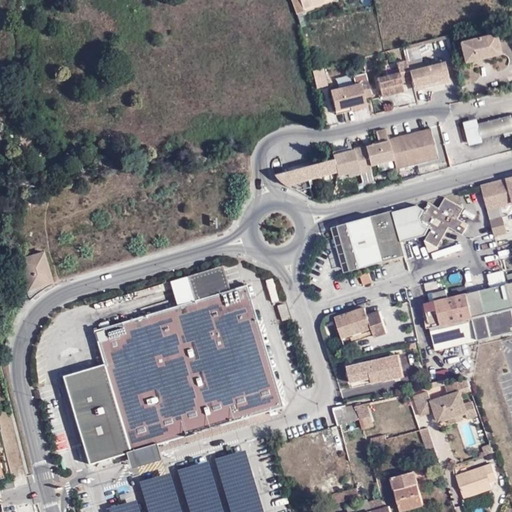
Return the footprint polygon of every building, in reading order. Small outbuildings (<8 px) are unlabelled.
[(289,0),(297,15),(336,1),(335,0),(289,0)] [(465,62),(499,53),(495,34),(460,43),(465,62)] [(419,43),(403,47),(414,90),(450,82),(444,61),(423,66),(419,43)] [(376,77),(381,96),(403,90),(400,82),(410,79),(408,71),(408,70),(405,60),(395,62),(398,71),(376,77)] [(315,87),(327,85),(324,67),(311,69),(315,87)] [(357,80),(367,78),(366,72),(355,75),(357,80)] [(364,97),(371,96),(367,82),(329,91),(334,110),(365,103),(364,97)] [(366,107),(365,103),(334,110),(335,114),(366,107)] [(511,113),(463,125),(468,143),(511,131),(511,113)] [(363,146),(369,167),(393,161),(387,140),(385,129),(375,131),(378,143),(363,146)] [(393,161),(395,169),(415,164),(426,161),(436,158),(429,129),(387,140),(393,161)] [(335,167),(335,168),(337,175),(347,173),(348,176),(359,173),(369,171),(369,167),(363,146),(348,150),(332,154),(333,158),(335,167)] [(307,178),(335,171),(335,168),(335,167),(333,158),(273,173),(276,177),(283,183),(292,187),(299,189),(309,186),(307,178)] [(511,176),(510,177),(481,185),(495,235),(507,232),(503,216),(502,216),(500,206),(511,202),(511,176)] [(417,205),(393,212),(401,242),(425,235),(429,228),(431,229),(425,240),(437,247),(448,226),(462,235),(468,224),(458,219),(464,208),(445,197),(439,208),(428,202),(424,209),(417,205)] [(393,212),(371,217),(372,218),(384,262),(405,256),(401,242),(393,212)] [(372,218),(353,223),(357,237),(361,250),(346,254),(351,272),(384,262),(372,218)] [(353,223),(338,227),(342,241),(357,237),(353,223)] [(357,237),(342,241),(346,254),(361,250),(357,237)] [(29,255),(18,258),(27,289),(52,282),(43,251),(29,255)] [(130,470),(159,461),(158,451),(273,419),(283,411),(245,285),(230,289),(223,267),(187,276),(169,282),(177,306),(94,331),(104,365),(88,370),(63,379),(89,466),(125,453),(130,470)] [(422,303),(434,352),(511,333),(511,310),(511,309),(511,308),(511,270),(504,272),(507,283),(422,303)] [(360,276),(363,285),(371,282),(369,273),(360,276)] [(428,283),(430,291),(437,290),(436,281),(428,283)] [(291,318),(285,303),(277,306),(283,321),(289,319),(291,318)] [(344,315),(335,318),(340,331),(345,345),(374,334),(375,337),(387,333),(380,312),(368,316),(365,307),(344,315)] [(404,376),(399,354),(347,367),(350,377),(352,383),(371,378),(373,383),(384,380),(384,381),(404,376)] [(447,394),(430,400),(428,401),(432,412),(436,423),(449,419),(450,423),(463,419),(462,416),(465,415),(467,420),(478,416),(472,400),(463,403),(459,390),(469,387),(466,379),(445,386),(447,394)] [(428,401),(430,400),(427,391),(412,396),(419,417),(432,412),(428,401)] [(374,426),(368,401),(355,404),(359,419),(362,429),(374,426)] [(359,419),(355,404),(344,407),(334,410),(339,425),(359,419)] [(428,427),(420,429),(425,446),(433,443),(428,427)] [(482,446),(485,454),(492,452),(490,444),(482,446)] [(493,462),(456,474),(464,500),(500,487),(493,462)] [(333,472),(322,475),(324,484),(321,486),(324,497),(339,493),(338,487),(341,486),(339,481),(336,481),(333,472)] [(390,478),(399,511),(407,511),(425,507),(415,472),(390,478)] [(390,511),(388,507),(384,508),(381,497),(367,502),(367,500),(346,507),(347,511),(390,511)]
